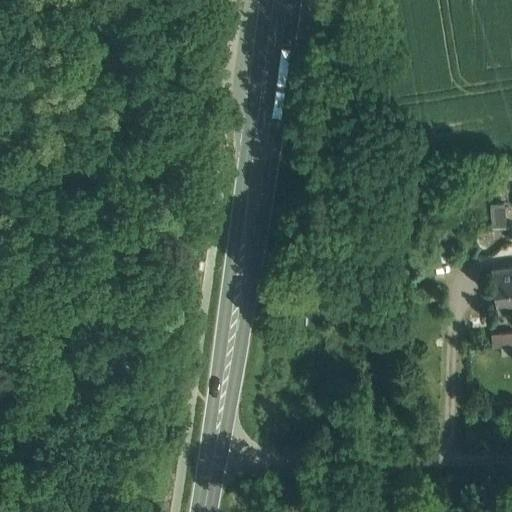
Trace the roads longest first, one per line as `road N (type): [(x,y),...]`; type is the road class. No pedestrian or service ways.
road 1 (secondary): [(205,511),(281,0)]
road 2 (track): [(214,459),(511,468)]
